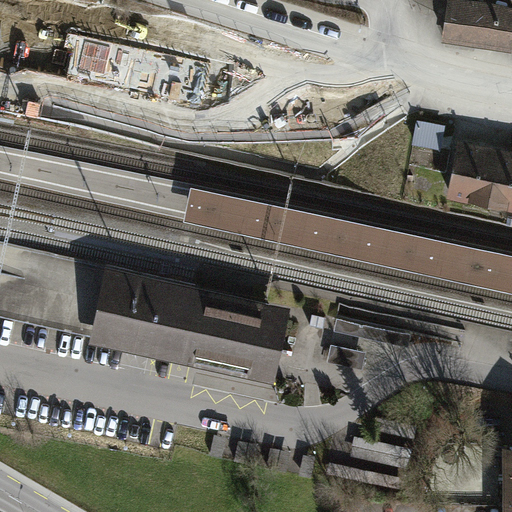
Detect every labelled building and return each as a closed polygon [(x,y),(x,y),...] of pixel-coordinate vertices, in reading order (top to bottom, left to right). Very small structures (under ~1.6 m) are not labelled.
[(511,0),(440,0),(450,5),(445,35),(510,45),(511,31),(511,0)] [(444,127),(418,122),(414,140),(441,145),(444,127)] [(499,150),(459,142),(449,190),(489,198),(499,150)] [(511,152),(499,150),(489,198),(511,202),(511,152)] [(511,252),(235,193),(193,185),(186,219),(511,290),(511,252)] [(286,306),(108,267),(107,274),(93,335),(91,341),(269,380),(275,382),(282,352),(290,315),(292,307),(286,306)] [(313,314),(310,325),(314,326),(324,329),(327,317),(313,314)] [(337,319),(335,330),(370,339),(410,347),(412,334),(337,319)] [(368,353),(332,345),(329,361),(364,369),(368,353)] [(357,459),(403,460),(404,438),(358,437),(357,459)] [(511,511),(511,445),(501,445),(501,511),(511,511)]
